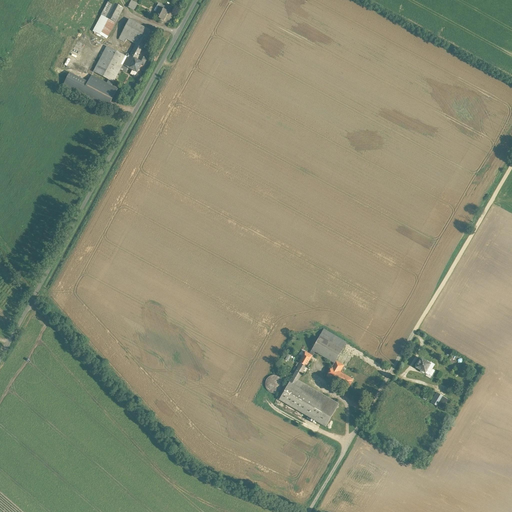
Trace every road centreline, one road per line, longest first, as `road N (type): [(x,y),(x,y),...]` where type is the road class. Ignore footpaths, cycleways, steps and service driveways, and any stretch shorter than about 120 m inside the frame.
road 1 (unclassified): [(196,0),(31,301)]
road 2 (unclassified): [(284,511),(193,473),(31,301)]
road 3 (unclassified): [(308,511),(418,323)]
road 4 (track): [(418,323),(511,164)]
